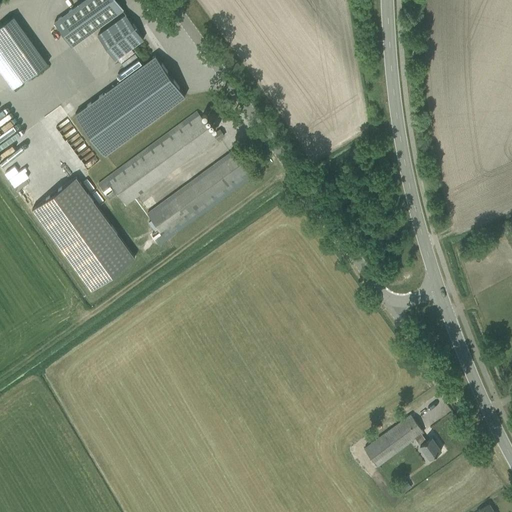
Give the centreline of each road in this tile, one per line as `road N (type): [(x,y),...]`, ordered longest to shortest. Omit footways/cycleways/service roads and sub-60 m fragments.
road 1 (unclassified): [(437,288),(403,302),(381,298),(167,0)]
road 2 (secondary): [(437,288),(398,109),(389,0)]
road 3 (secondary): [(511,465),(437,288)]
